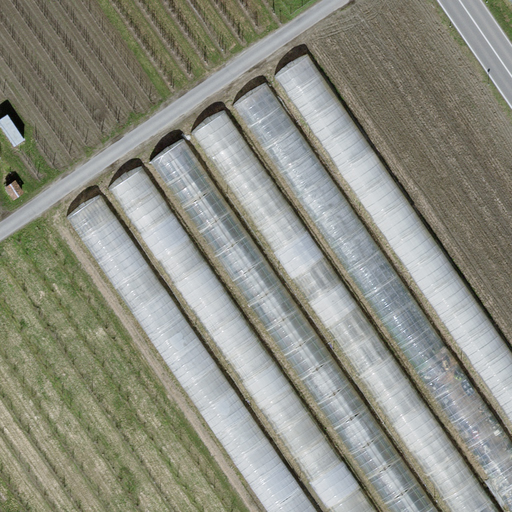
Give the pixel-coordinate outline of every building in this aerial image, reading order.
[(257,132),(288,112),(265,77),(234,97),(257,132)] [(228,148),(231,160),(245,155),(229,109),(196,120),(208,154),(228,148)] [(116,175),(202,323),(233,305),(199,246),(194,248),(142,160),(116,175)] [(188,378),(271,511),(311,511),(109,185),(72,208),(180,383),(188,378)] [(259,392),(274,382),(266,369),(251,380),(259,392)]
